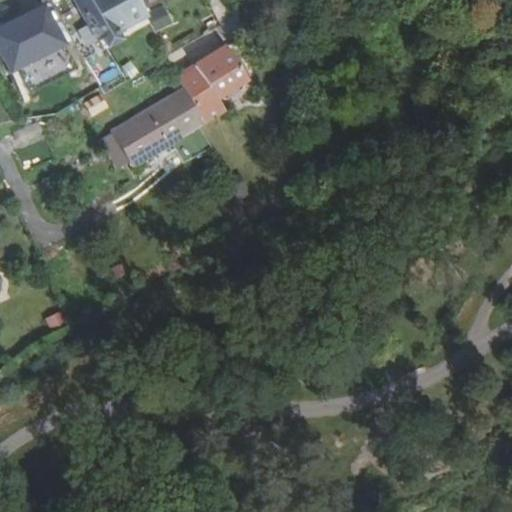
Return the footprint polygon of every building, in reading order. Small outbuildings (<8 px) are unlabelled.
[(112,35),(143,19),(139,13),(132,0),(79,0),(73,3),(92,42),(97,39),(101,47),(104,48),(114,44),(115,40),(112,35)] [(132,0),(139,13),(162,0),(132,0)] [(41,10),(59,46),(70,40),(52,5),(41,10)] [(72,73),(59,46),(41,10),(0,29),(0,65),(5,76),(13,72),(24,96),(72,73)] [(174,78),(182,96),(197,124),(220,110),(216,103),(246,85),(222,46),(174,78)] [(171,140),(197,124),(182,96),(102,144),(118,172),(132,164),(139,175),(179,152),(171,140)]
